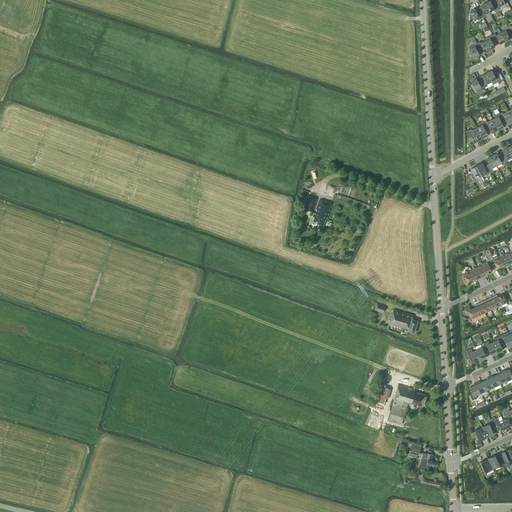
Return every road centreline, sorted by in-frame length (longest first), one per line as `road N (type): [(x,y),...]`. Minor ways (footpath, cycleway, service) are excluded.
road 1 (secondary): [(432,175),(423,0)]
road 2 (secondary): [(441,307),(432,175)]
road 3 (track): [(434,207),(343,175),(326,180),(319,194)]
